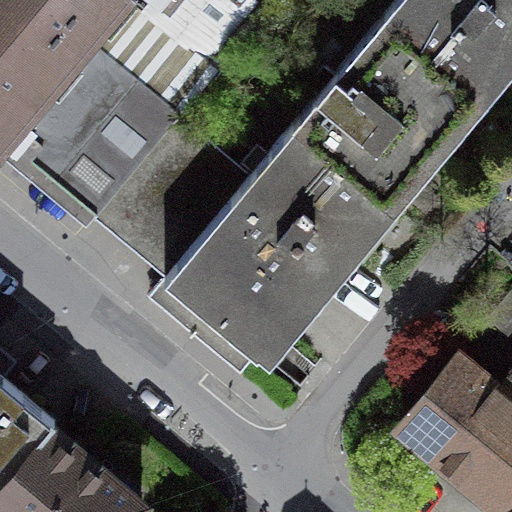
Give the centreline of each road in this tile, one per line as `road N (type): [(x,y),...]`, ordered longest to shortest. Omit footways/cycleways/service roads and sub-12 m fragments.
road 1 (residential): [(274,470),(511,188)]
road 2 (residential): [(274,470),(0,242)]
